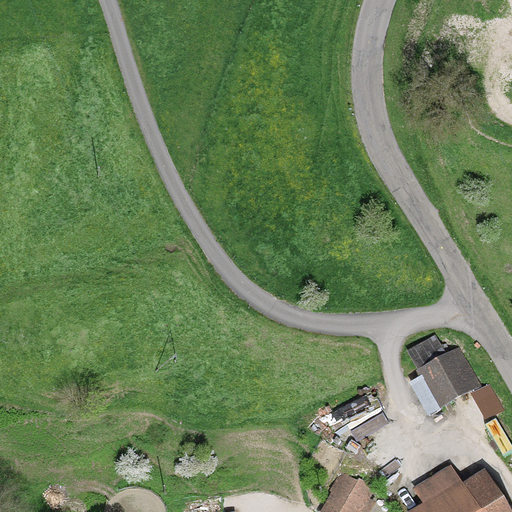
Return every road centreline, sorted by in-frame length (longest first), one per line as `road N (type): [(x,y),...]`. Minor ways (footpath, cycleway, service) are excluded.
road 1 (residential): [(107,0),(186,210),(250,293),(286,315),(329,323),(382,325),(477,308)]
road 2 (tertiary): [(477,308),(378,135),(367,65),(380,0)]
